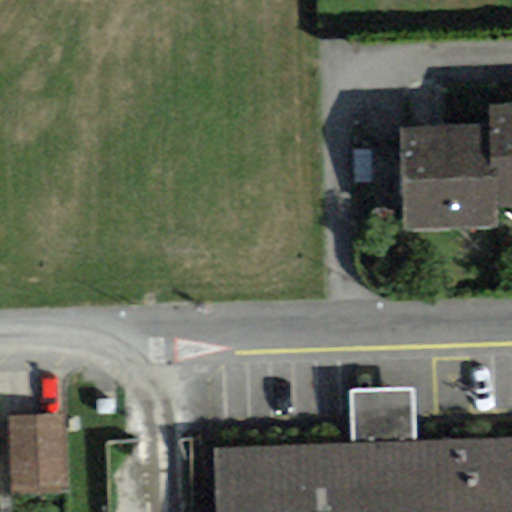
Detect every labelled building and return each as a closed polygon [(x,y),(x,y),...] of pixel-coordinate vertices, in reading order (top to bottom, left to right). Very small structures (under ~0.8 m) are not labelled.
[(511,205),(511,104),(486,106),(487,126),(487,167),(496,167),(496,206),(511,205)] [(399,127),(400,231),(496,230),(496,206),(496,167),(487,167),(487,126),(399,127)] [(208,430),(209,391),(143,389),(142,428),(208,430)] [(67,491),(64,417),(10,418),(13,492),(67,491)] [(511,511),(511,439),(212,453),(214,511),(511,511)]
